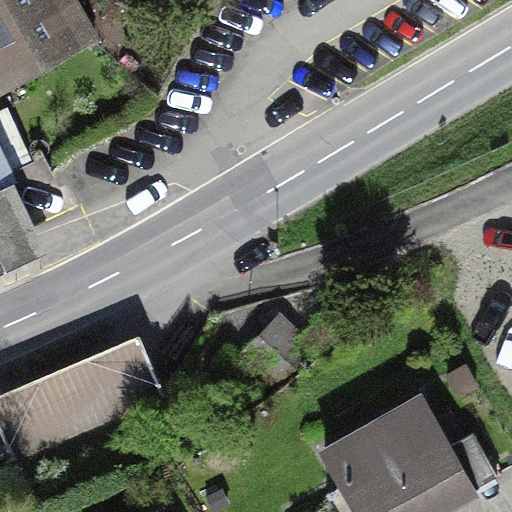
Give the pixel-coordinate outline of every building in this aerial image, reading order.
[(57,0),(0,0),(0,53),(6,65),(73,28),(57,0)] [(0,270),(72,238),(10,103),(0,107),(0,270)] [(278,319),(242,353),(275,386),(310,352),(278,319)] [(135,331),(0,384),(0,424),(18,469),(166,410),(135,331)] [(354,482),(370,511),(436,511),(473,492),(472,490),(497,476),(474,436),(449,450),(420,398),(324,451),(344,487),(354,482)]
